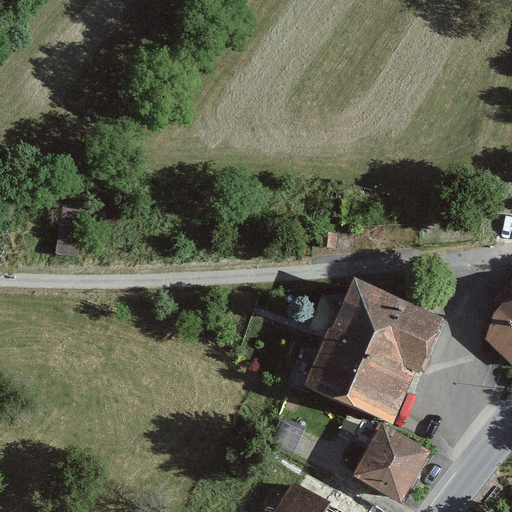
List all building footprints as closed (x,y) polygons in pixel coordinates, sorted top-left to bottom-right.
[(62,228),(55,248),(76,255),(82,234),(62,228)] [(441,333),(357,293),(309,394),(393,434),(441,333)] [(511,309),(488,338),(511,358),(511,309)] [(432,463),(389,440),(364,487),(407,510),(432,463)] [(342,511),(296,485),(280,511),(342,511)]
